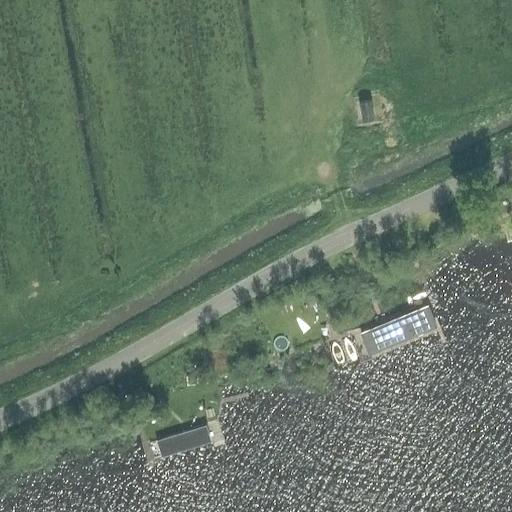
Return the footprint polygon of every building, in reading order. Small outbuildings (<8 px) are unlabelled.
[(360,101),(362,121),(374,120),(372,99),(360,101)] [(338,316),(333,304),(324,308),(329,320),(338,316)] [(368,363),(438,335),(427,307),(357,336),(368,363)] [(187,385),(197,384),(196,375),(186,376),(187,385)] [(226,441),(220,422),(156,442),(161,461),(226,441)]
